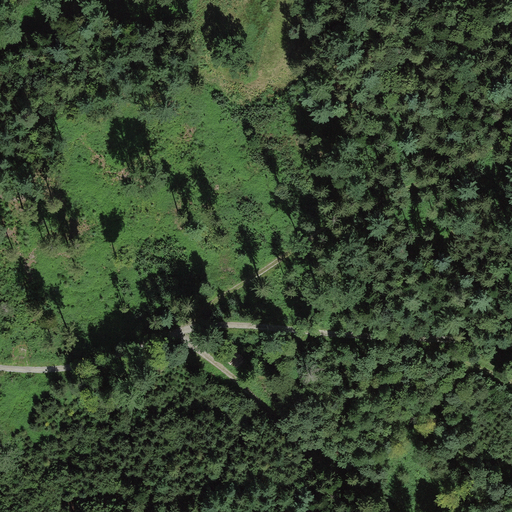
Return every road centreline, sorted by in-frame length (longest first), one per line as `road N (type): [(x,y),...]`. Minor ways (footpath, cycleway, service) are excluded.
road 1 (track): [(511,134),(275,256),(177,327),(376,511)]
road 2 (track): [(511,344),(227,324),(177,327),(94,359),(0,368)]
